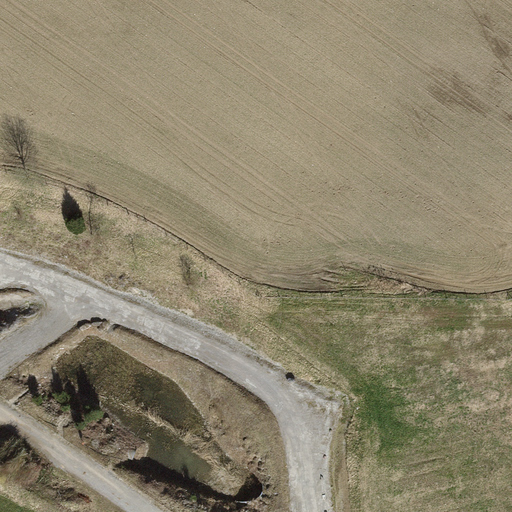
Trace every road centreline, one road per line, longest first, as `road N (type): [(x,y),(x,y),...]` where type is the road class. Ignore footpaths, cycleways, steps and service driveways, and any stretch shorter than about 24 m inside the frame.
road 1 (track): [(315,511),(301,402),(93,293),(0,266)]
road 2 (track): [(138,511),(0,414)]
